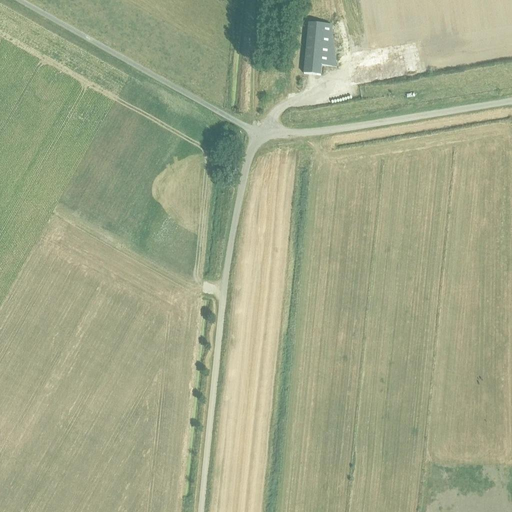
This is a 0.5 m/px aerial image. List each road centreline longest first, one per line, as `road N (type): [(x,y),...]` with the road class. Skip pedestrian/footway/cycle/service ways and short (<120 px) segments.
road 1 (unclassified): [(201,511),(223,284),(254,130)]
road 2 (unclassified): [(254,130),(18,0)]
road 3 (unclassified): [(254,130),(339,128),(511,100)]
road 4 (track): [(254,130),(236,112),(247,0)]
